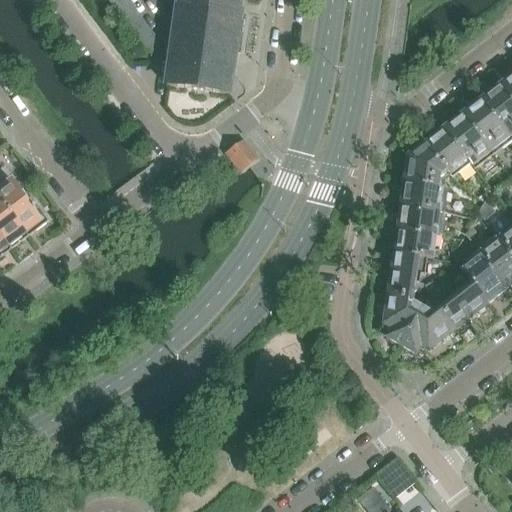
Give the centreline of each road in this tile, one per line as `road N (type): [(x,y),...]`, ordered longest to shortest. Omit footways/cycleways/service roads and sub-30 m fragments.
road 1 (secondary): [(0,494),(163,392),(209,357),(268,293),(334,174),(355,86)]
road 2 (secondary): [(312,117),(269,218),(206,307),(135,369),(0,451)]
road 3 (residential): [(57,0),(153,132),(186,164)]
road 4 (residential): [(511,32),(403,115),(376,108),(355,86)]
road 5 (residential): [(407,428),(341,341),(351,257)]
road 6 (residential): [(94,231),(0,104)]
road 7 (residential): [(293,511),(407,428)]
road 8 (residential): [(407,428),(511,347)]
